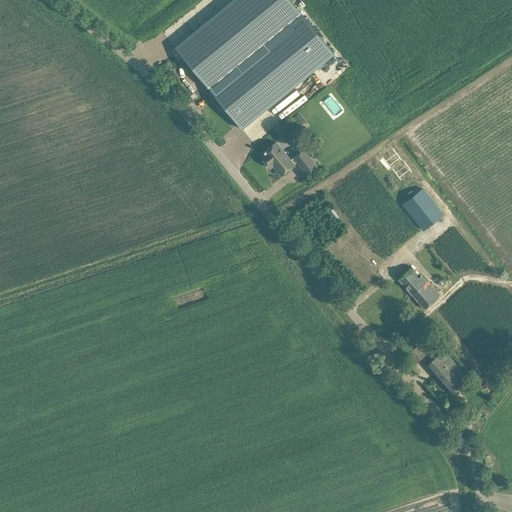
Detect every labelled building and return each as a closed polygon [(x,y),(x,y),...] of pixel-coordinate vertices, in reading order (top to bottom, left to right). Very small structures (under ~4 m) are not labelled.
[(212,0),(167,36),(242,129),(324,63),(272,0),(212,0)] [(267,165),(270,162),(281,175),(294,165),(297,162),(307,174),(317,166),(303,149),(293,157),(294,158),(291,160),(276,142),(263,153),(264,154),(261,156),(267,165)] [(423,189),(403,204),(423,230),(443,214),(423,189)] [(412,267),(398,279),(425,309),(440,295),(423,275),(418,279),(416,276),(418,274),(412,267)] [(407,356),(415,365),(428,352),(420,343),(407,356)] [(444,350),(427,366),(451,393),(462,383),(458,379),(462,375),(460,373),(457,376),(451,369),(456,365),(444,350)]
